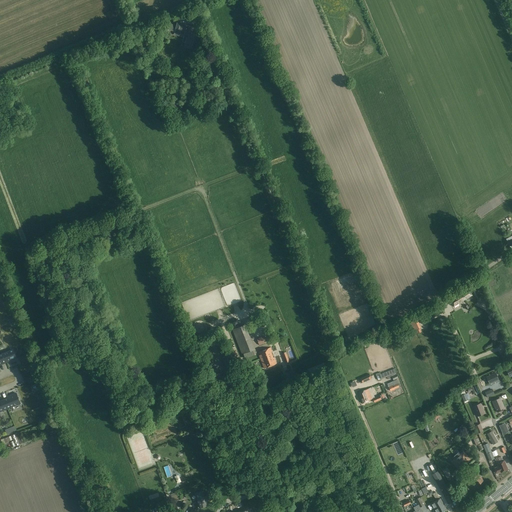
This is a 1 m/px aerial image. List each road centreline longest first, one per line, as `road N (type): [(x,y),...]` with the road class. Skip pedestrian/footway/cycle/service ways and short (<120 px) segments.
road 1 (unclassified): [(396,511),(339,374),(326,368),(286,387)]
road 2 (unknown): [(240,506),(202,397),(250,395),(280,383)]
road 3 (unknown): [(102,511),(42,368)]
